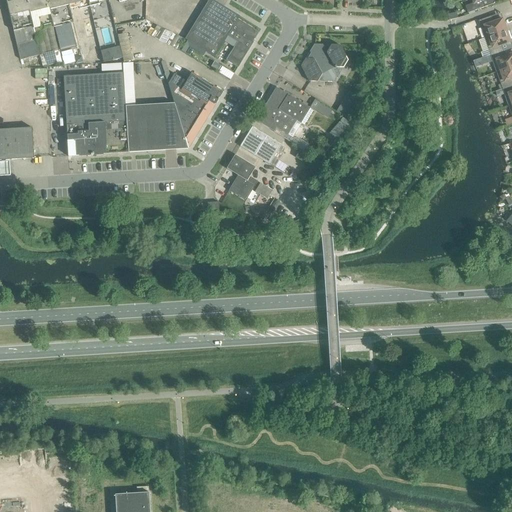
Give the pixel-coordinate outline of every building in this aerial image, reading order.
[(23,27),(32,25),(32,24),(26,0),(5,0),(13,32),(23,29),(23,27)] [(33,29),(52,24),(46,0),(26,0),(32,24),(32,25),(33,29)] [(63,23),(72,21),(70,9),(69,9),(67,0),(46,0),(52,24),(53,28),(63,25),(63,23)] [(78,20),(91,15),(87,0),(67,0),(69,9),(70,9),(72,21),(73,23),(74,26),(79,25),(78,20)] [(87,0),(91,15),(101,11),(109,33),(115,32),(116,34),(108,0),(87,0)] [(225,60),(237,68),(253,42),(252,42),(258,33),(253,30),(254,29),(237,19),(239,17),(212,0),(208,0),(184,39),(214,57),(224,41),(233,47),(225,60)] [(473,0),(474,3),(465,6),(468,13),(485,7),(483,1),(484,0),(473,0)] [(479,21),(485,38),(507,30),(503,19),(494,23),(491,16),(479,21)] [(70,24),(63,25),(53,28),(59,53),(76,49),(70,24)] [(23,29),(13,32),(20,60),(39,55),(33,29),(24,31),(23,29)] [(485,38),(491,55),(503,51),(501,45),(511,41),(507,30),(485,38)] [(347,61),(339,45),(331,45),(330,47),(323,46),(322,45),(314,45),(309,52),(310,54),(307,59),(305,59),(300,66),(308,82),(334,82),(347,61)] [(491,55),(497,72),(511,66),(511,54),(506,56),(503,51),(491,55)] [(503,89),(511,85),(511,66),(497,72),(503,89)] [(128,152),(125,107),(123,73),(63,77),(68,156),(128,153),(128,152)] [(167,84),(173,104),(186,145),(191,143),(195,136),(194,132),(199,131),(203,124),(202,119),(206,118),(210,112),(209,107),(206,105),(208,101),(213,104),(215,104),(222,92),(191,73),(186,81),(174,74),(167,84)] [(511,85),(503,89),(509,106),(511,104),(511,85)] [(268,99),(272,101),(270,104),(266,102),(261,111),(262,111),(262,110),(265,112),(259,122),(258,122),(274,132),(274,131),(273,131),(275,127),(279,130),(282,132),(282,131),(292,137),(301,123),(300,123),(309,108),(309,109),(310,108),(309,108),(276,87),(268,99)] [(348,91),(336,112),(347,119),(360,98),(348,91)] [(314,101),(309,108),(310,108),(314,111),(314,110),(323,116),(327,118),(331,111),(314,101)] [(173,104),(125,107),(128,152),(187,149),(186,145),(173,104)] [(312,111),(309,109),(309,108),(300,123),(301,123),(304,125),(312,111)] [(239,147),(269,164),(281,145),(251,127),(239,147)] [(0,160),(33,159),(31,128),(0,129),(0,160)] [(314,170),(319,162),(300,150),(295,158),(314,170)] [(255,168),(234,155),(226,169),(238,176),(228,191),(245,201),(257,182),(249,177),(255,168)] [(9,162),(0,162),(0,176),(11,175),(9,162)] [(205,484),(193,484),(194,511),(261,511),(288,510),(287,495),(276,496),(275,493),(264,494),(264,492),(252,492),(252,490),(240,491),(240,488),(229,489),(228,487),(217,488),(217,485),(205,486),(205,484)] [(115,511),(149,511),(148,492),(114,494),(115,511)]
